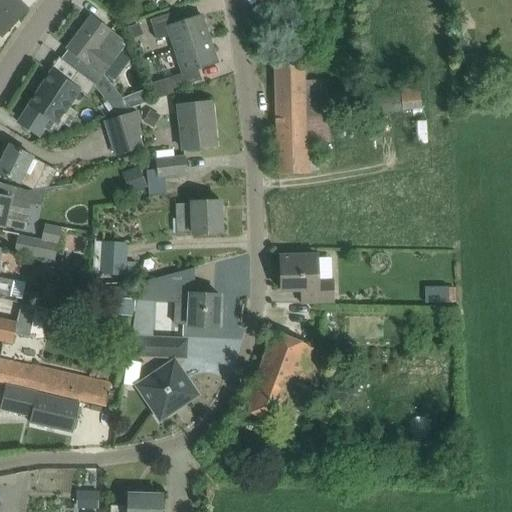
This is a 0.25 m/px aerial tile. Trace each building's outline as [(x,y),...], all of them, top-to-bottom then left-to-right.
[(0,0),(0,34),(2,37),(28,10),(16,0),(0,0)] [(170,36),(175,50),(209,39),(201,15),(177,23),(174,12),(150,20),(156,40),(170,36)] [(87,95),(93,88),(114,113),(130,108),(103,74),(115,58),(99,45),(109,33),(91,17),(67,49),(80,59),(73,68),(90,80),(79,89),(87,95)] [(196,81),(192,71),(217,63),(209,39),(175,50),(182,74),(169,78),(172,89),(196,81)] [(484,74),(484,54),(463,55),(464,75),(484,74)] [(277,174),(309,174),(309,171),(318,170),(318,156),(309,156),(308,142),(327,142),(326,91),(321,91),(321,80),(305,80),(304,65),(274,66),(277,174)] [(63,103),(73,86),(52,72),(18,123),(40,137),(45,130),(51,134),(54,129),(58,132),(63,124),(68,127),(78,112),(63,103)] [(419,88),(374,93),(376,113),(421,108),(419,88)] [(177,106),(182,150),(216,146),(211,102),(177,106)] [(153,127),(161,116),(151,109),(143,121),(153,127)] [(138,112),(104,123),(114,157),(144,148),(140,136),(142,136),(138,124),(142,123),(138,112)] [(0,162),(0,173),(19,183),(31,189),(48,187),(57,170),(9,145),(0,162)] [(158,176),(185,172),(183,157),(156,160),(158,176)] [(147,188),(139,167),(122,174),(130,194),(147,188)] [(48,188),(48,187),(31,189),(33,190),(28,191),(17,188),(14,200),(0,196),(0,227),(3,228),(4,226),(24,231),(30,205),(42,208),(47,188),(48,188)] [(177,235),(194,234),(221,233),(220,201),(192,202),(192,204),(176,205),(177,235)] [(44,224),(40,241),(18,236),(15,251),(54,260),(61,228),(44,224)] [(127,243),(95,242),(94,274),(126,276),(127,243)] [(0,292),(6,293),(8,280),(0,278),(0,253),(1,249),(0,249),(0,292)] [(301,304),(309,304),(334,303),(334,278),(319,279),(318,255),(280,257),(281,291),(301,290),(301,304)] [(144,282),(143,301),(146,301),(168,302),(173,302),(172,325),(218,327),(219,295),(194,294),(195,282),(169,280),(169,283),(144,282)] [(135,316),(135,300),(136,289),(104,287),(102,314),(135,316)] [(449,287),(425,287),(425,303),(449,303),(449,287)] [(0,341),(10,344),(15,322),(0,318),(0,341)] [(244,410),(277,423),(293,381),(307,387),(320,353),(309,349),(309,345),(273,332),(244,410)] [(130,355),(165,356),(185,357),(186,340),(143,338),(134,338),(131,338),(130,355)] [(109,372),(115,349),(100,346),(95,369),(109,372)] [(0,380),(106,405),(111,384),(30,365),(30,367),(0,360),(0,380)] [(137,386),(148,403),(160,419),(196,395),(174,361),(137,386)] [(76,431),(83,403),(5,386),(0,407),(0,409),(30,416),(29,420),(76,431)] [(81,491),(81,507),(97,507),(97,491),(81,491)] [(110,505),(110,511),(160,511),(161,495),(128,494),(128,506),(110,505)]
